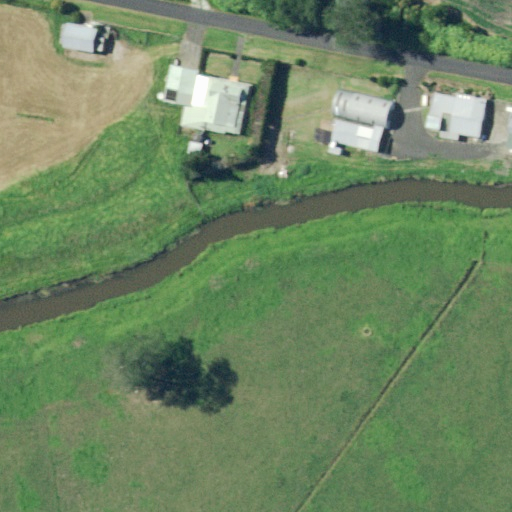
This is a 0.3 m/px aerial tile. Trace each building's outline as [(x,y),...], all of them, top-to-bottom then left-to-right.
[(102,29),(72,24),(68,48),(98,53),(102,29)] [(189,106),(186,126),(229,134),(229,132),(245,135),(254,85),(200,75),(200,71),(174,66),(167,102),(189,106)] [(397,103),(343,90),(335,125),(340,126),(335,144),(381,155),(388,126),(391,127),(397,103)] [(489,101),(437,94),(433,129),(445,130),(444,138),(462,141),(462,135),(484,138),(489,101)] [(206,145),(194,142),(191,155),(203,157),(206,145)]
